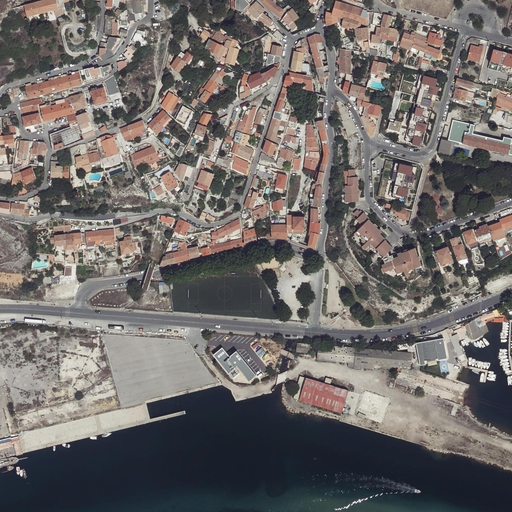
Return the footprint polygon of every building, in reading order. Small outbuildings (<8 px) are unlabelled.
[(31,4),(25,5),(28,17),(64,7),(62,0),(40,0),(41,1),(33,3),(31,4)] [(141,15),(142,15),(141,10),(147,9),(145,0),(127,0),(127,2),(128,5),(128,15),(129,17),(141,15)] [(265,0),(263,2),(273,12),(280,17),(287,13),(287,12),(284,10),(282,8),(279,6),(271,0),(265,0)] [(318,8),(321,0),(309,0),(312,3),(318,8)] [(367,10),(336,1),(333,14),(332,14),(336,15),(344,18),(345,18),(359,22),(361,23),(366,24),(368,25),(367,14),(367,10)] [(273,21),(263,13),(266,10),(256,2),(251,7),(248,10),(257,19),(270,26),(273,21)] [(316,15),(318,11),(313,6),(308,10),(313,15),(316,15)] [(294,21),(299,17),(292,9),(289,12),(287,12),(287,13),(288,14),(293,22),(294,21)] [(326,19),(326,25),(335,23),(338,22),(337,18),(336,15),(332,14),(333,14),(326,12),(326,19)] [(373,18),(383,22),(384,17),(380,15),(378,14),(378,15),(374,13),(374,14),(373,17),(373,18)] [(105,28),(104,34),(111,34),(112,24),(111,24),(112,20),(111,20),(111,14),(104,15),(105,21),(104,27),(105,28)] [(392,16),(384,14),(384,17),(383,22),(382,26),(388,27),(392,16)] [(357,27),(359,22),(345,18),(344,18),(343,20),(343,21),(344,23),(347,24),(356,27),(357,27)] [(335,23),(346,50),(351,51),(356,51),(346,27),(341,26),(342,23),(343,22),(340,21),(338,22),(335,23)] [(373,42),(375,43),(378,43),(380,44),(381,39),(396,41),(399,29),(388,27),(382,26),(381,28),(380,35),(376,35),(372,34),(372,39),(373,39),(373,42)] [(369,39),(368,28),(366,28),(359,29),(356,29),(355,29),(356,40),(369,39)] [(124,37),(124,36),(125,37),(127,31),(120,29),(118,35),(122,36),(122,37),(116,45),(117,46),(124,37)] [(204,29),(199,36),(206,40),(210,33),(204,29)] [(211,38),(206,47),(209,49),(208,50),(209,50),(214,42),(221,46),(222,45),(221,44),(222,42),(225,37),(215,30),(210,38),(211,38)] [(283,36),(277,31),(274,34),(273,34),(279,40),(283,36)] [(412,47),(415,34),(415,33),(414,32),(413,32),(412,33),(411,35),(404,32),(401,43),(412,47)] [(427,39),(415,34),(412,47),(420,50),(424,52),(426,46),(425,45),(427,39)] [(308,37),(310,44),(316,42),(323,40),(321,35),(316,35),(308,37)] [(99,51),(98,56),(102,60),(105,60),(114,55),(111,49),(116,41),(115,40),(117,37),(108,36),(106,43),(102,41),(101,43),(99,47),(99,51)] [(232,40),(233,38),(232,38),(230,37),(227,37),(225,36),(225,37),(222,42),(226,44),(227,39),(232,40)] [(439,40),(429,37),(427,42),(441,46),(441,45),(442,40),(439,40)] [(222,46),(221,46),(214,42),(209,50),(216,54),(217,54),(222,46)] [(307,53),(304,42),(297,45),(297,51),(305,53),(307,53)] [(316,42),(310,44),(316,68),(322,67),(322,66),(316,42)] [(134,45),(125,53),(130,58),(134,55),(133,54),(138,49),(134,45)] [(216,54),(215,56),(219,60),(222,56),(224,54),(228,47),(226,47),(225,46),(222,45),(221,46),(222,46),(217,54),(216,54)] [(273,48),(272,54),(275,55),(281,56),(281,55),(283,48),(281,46),(273,45),(273,48)] [(439,51),(426,46),(424,52),(424,53),(432,56),(440,59),(442,53),(441,52),(443,45),(441,45),(441,46),(439,51)] [(471,45),(468,56),(476,58),(476,59),(480,60),(483,46),(479,45),(479,47),(471,45)] [(240,49),(235,48),(231,46),(226,62),(235,65),(240,49)] [(203,50),(215,56),(213,55),(209,52),(209,50),(208,50),(209,49),(206,47),(205,47),(203,50)] [(340,49),(340,72),(348,74),(351,74),(351,68),(351,54),(351,51),(346,50),(340,49)] [(511,53),(494,49),(491,61),(511,66),(511,53)] [(293,60),(303,62),(305,53),(297,51),(295,51),(293,60)] [(185,55),(181,52),(171,67),(179,73),(187,62),(189,64),(194,56),(187,52),(185,55)] [(264,52),(263,67),(268,65),(273,63),(275,55),(272,54),(264,52)] [(275,55),(273,63),(279,61),(280,61),(280,60),(281,61),(281,60),(282,56),(281,55),(281,56),(275,55)] [(379,62),(380,58),(376,57),(375,57),(374,61),(371,73),(376,74),(375,76),(383,78),(387,64),(379,62)] [(301,71),(303,62),(293,60),(292,68),(291,70),(301,71)] [(511,69),(511,66),(491,61),(489,68),(511,74),(511,69)] [(312,73),(310,63),(303,62),(301,71),(312,73)] [(428,64),(422,62),(421,65),(420,68),(428,71),(430,64),(428,64)] [(322,66),(322,67),(316,68),(318,78),(319,78),(323,77),(329,75),(329,71),(328,64),(325,65),(322,66)] [(275,74),(278,68),(274,66),(270,70),(267,71),(261,74),(266,81),(272,77),(274,77),(275,74)] [(84,72),(85,72),(88,81),(95,79),(102,77),(99,67),(93,69),(89,70),(88,68),(80,71),(82,77),(84,77),(83,74),(84,74),(84,72)] [(438,79),(403,70),(396,97),(393,97),(391,104),(399,106),(395,120),(401,121),(396,140),(418,146),(422,131),(424,131),(432,100),(435,100),(439,86),(436,86),(438,79)] [(42,73),(42,72),(17,78),(12,80),(12,83),(42,75),(42,73)] [(26,91),(23,92),(25,99),(38,95),(82,83),(79,73),(75,75),(74,72),(71,73),(72,75),(66,77),(65,74),(62,75),(62,78),(57,79),(57,77),(52,78),(53,81),(43,83),(42,80),(37,82),(38,85),(36,85),(32,86),(31,83),(26,85),(26,88),(25,88),(26,91)] [(216,72),(211,78),(218,84),(224,76),(222,74),(216,72)] [(289,72),(291,75),(293,81),(303,83),(304,75),(289,72)] [(241,82),(240,88),(247,87),(246,83),(249,75),(245,73),(241,82)] [(266,81),(261,74),(260,73),(250,76),(248,82),(251,89),(252,88),(266,81)] [(114,74),(104,81),(105,88),(108,96),(109,97),(121,94),(120,92),(114,74)] [(287,76),(284,83),(289,85),(292,86),(293,81),(291,75),(287,76)] [(313,85),(312,76),(304,75),(303,83),(311,84),(313,85)] [(204,88),(206,90),(212,93),(212,92),(218,84),(211,78),(204,88)] [(457,78),(455,84),(472,88),(473,83),(465,80),(458,79),(457,78)] [(364,95),(366,88),(352,85),(349,95),(350,95),(355,97),(359,98),(363,99),(364,95)] [(240,88),(240,99),(252,93),(249,87),(247,87),(240,88)] [(499,89),(492,87),(490,97),(497,99),(498,93),(499,89)] [(91,91),(93,99),(95,104),(108,101),(104,88),(91,91)] [(456,88),(453,98),(465,101),(466,99),(468,91),(456,88)] [(206,90),(205,92),(203,94),(201,98),(206,102),(212,93),(206,90)] [(161,106),(168,112),(177,98),(170,93),(161,106)] [(497,99),(496,101),(504,104),(511,107),(511,98),(498,93),(497,99)] [(70,98),(74,110),(75,110),(86,106),(83,94),(82,94),(70,97),(70,98)] [(374,97),(364,95),(363,99),(363,101),(370,103),(372,104),(374,97)] [(21,111),(22,113),(26,112),(32,110),(38,109),(37,104),(41,103),(40,98),(19,103),(21,111)] [(68,115),(75,113),(74,110),(70,98),(65,99),(59,101),(57,101),(57,105),(54,105),(48,106),(46,107),(46,105),(42,106),(40,106),(43,120),(46,120),(68,115)] [(372,104),(370,103),(370,106),(368,113),(379,116),(381,106),(372,104)] [(183,106),(175,120),(185,126),(193,112),(190,110),(188,109),(187,108),(185,107),(183,106)] [(241,126),(240,130),(240,131),(243,132),(247,133),(249,133),(256,111),(251,109),(250,110),(250,112),(249,115),(245,114),(243,121),(242,123),(241,126)] [(156,119),(162,125),(170,117),(163,110),(156,119)] [(275,110),(273,117),(281,120),(282,117),(284,113),(283,112),(280,111),(275,110)] [(84,139),(95,135),(94,134),(95,132),(88,112),(77,116),(76,116),(79,125),(84,139)] [(264,113),(258,112),(255,123),(260,124),(264,113)] [(32,115),(23,117),(25,127),(33,125),(42,123),(39,113),(32,115)] [(72,127),(79,125),(76,116),(75,113),(68,115),(70,121),(72,127)] [(203,116),(199,124),(206,127),(210,119),(213,120),(214,115),(205,113),(203,116)] [(374,135),(376,127),(374,127),(374,126),(372,122),(370,123),(368,117),(367,117),(365,118),(364,115),(361,117),(370,136),(374,135)] [(162,125),(164,127),(172,120),(172,119),(170,117),(162,125)] [(281,120),(273,117),(271,124),(279,127),(280,124),(281,120)] [(155,133),(162,125),(156,119),(151,123),(148,126),(150,128),(155,133)] [(448,140),(462,143),(465,131),(473,133),(475,125),(470,124),(453,119),(448,140)] [(325,130),(324,120),(317,121),(319,131),(325,130)] [(121,131),(125,141),(131,138),(131,140),(146,135),(147,133),(142,121),(135,123),(120,129),(121,131)] [(43,127),(42,123),(33,125),(34,129),(33,129),(33,131),(37,130),(36,129),(41,128),(43,127)] [(196,131),(194,133),(195,133),(204,137),(207,127),(206,127),(199,124),(198,124),(196,131)] [(68,145),(84,139),(79,125),(72,127),(55,134),(52,135),(54,150),(68,145)] [(157,135),(164,127),(162,125),(155,133),(157,135)] [(288,126),(286,133),(287,134),(293,136),(293,135),(295,129),(294,129),(288,126)] [(313,129),(307,129),(307,138),(315,138),(313,129)] [(269,131),(267,138),(275,141),(276,136),(277,133),(269,131)] [(465,131),(462,143),(511,154),(511,142),(511,138),(503,136),(503,140),(473,133),(465,131)] [(238,137),(237,142),(245,145),(246,143),(248,135),(247,134),(240,132),(239,132),(238,137)] [(116,134),(112,136),(117,148),(122,146),(116,135),(116,134)] [(287,134),(284,145),(286,146),(289,147),(288,149),(291,150),(294,152),(294,146),(296,138),(293,136),(287,134)] [(14,135),(12,135),(4,137),(5,144),(9,144),(15,143),(14,136),(14,135)] [(117,148),(112,136),(111,136),(110,136),(108,136),(105,136),(104,137),(100,138),(103,147),(107,157),(107,158),(119,154),(117,148)] [(216,142),(209,139),(207,146),(213,148),(216,142)] [(271,151),(274,142),(267,139),(264,151),(273,155),(274,152),(271,151)] [(442,139),(438,152),(452,156),(456,142),(442,139)] [(21,140),(20,147),(20,153),(27,153),(28,154),(30,141),(21,140)] [(237,142),(235,141),(232,152),(250,160),(253,149),(245,146),(245,145),(237,142)] [(34,142),(34,145),(33,154),(38,154),(42,155),(42,152),(42,149),(43,142),(34,142)] [(180,146),(175,154),(180,156),(184,148),(180,146)] [(289,147),(286,146),(286,148),(282,148),(280,157),(284,159),(289,161),(289,160),(292,160),(294,152),(291,150),(288,149),(289,147)] [(153,147),(133,155),(138,166),(158,158),(153,147)] [(80,156),(87,155),(87,154),(87,153),(86,148),(78,150),(80,156)] [(89,162),(89,163),(100,160),(98,152),(89,154),(87,154),(87,155),(88,157),(89,162)] [(262,152),(261,158),(274,162),(275,159),(269,157),(266,155),(266,153),(262,152)] [(86,157),(88,157),(87,155),(80,156),(76,157),(78,165),(83,164),(87,163),(86,157)] [(138,166),(133,155),(130,156),(137,171),(160,161),(158,158),(138,166)] [(232,168),(246,173),(247,169),(249,163),(236,157),(232,168)] [(300,158),(299,158),(298,159),(294,159),(292,170),(298,171),(298,168),(300,158)] [(316,160),(305,159),(305,167),(315,168),(316,160)] [(197,169),(183,161),(176,173),(190,181),(197,169)] [(416,168),(387,161),(378,197),(405,204),(408,189),(411,189),(416,168)] [(325,172),(326,164),(322,163),(321,163),(319,171),(317,181),(317,183),(322,183),(325,172)] [(56,166),(51,166),(51,177),(62,177),(63,167),(56,166)] [(170,172),(172,171),(169,166),(156,174),(159,179),(161,178),(170,190),(178,185),(174,178),(170,172)] [(31,181),(32,184),(38,181),(32,169),(32,168),(26,170),(31,181)] [(352,202),(359,201),(358,193),(358,185),(358,177),(355,177),(355,169),(348,170),(348,177),(347,177),(348,185),(345,186),(345,194),(344,194),(345,202),(352,202)] [(25,183),(31,181),(26,170),(22,172),(21,172),(25,183)] [(214,174),(203,170),(202,170),(198,182),(199,182),(209,186),(214,174)] [(274,175),(264,172),(262,177),(273,180),(274,175)] [(287,176),(279,174),(276,187),(284,189),(287,176)] [(257,188),(261,179),(256,177),(252,185),(257,188)] [(207,190),(209,186),(199,182),(197,187),(207,190)] [(164,192),(160,185),(154,189),(158,195),(164,192)] [(28,194),(29,193),(24,188),(20,187),(20,191),(19,192),(17,194),(17,197),(27,195),(28,194)] [(241,201),(243,194),(234,191),(231,198),(241,201)] [(70,204),(69,193),(61,194),(62,205),(70,204)] [(248,196),(245,206),(248,207),(249,207),(251,207),(253,208),(257,199),(252,197),(248,196)] [(281,199),(273,202),(274,211),(282,210),(281,199)] [(0,212),(9,214),(9,212),(11,204),(1,203),(0,203),(0,212)] [(24,214),(25,210),(25,209),(25,206),(26,205),(24,205),(12,204),(11,213),(24,214)] [(256,210),(255,208),(253,208),(251,207),(252,216),(252,218),(253,223),(253,224),(268,216),(267,213),(256,218),(253,212),(256,210)] [(264,207),(261,208),(256,210),(253,212),(256,218),(267,213),(265,209),(264,207)] [(407,210),(393,207),(392,211),(396,212),(395,215),(399,216),(399,219),(405,220),(407,210)] [(362,225),(356,231),(366,242),(362,246),(364,249),(369,245),(382,258),(384,264),(381,265),(384,272),(395,268),(397,274),(404,271),(406,277),(410,276),(408,271),(422,266),(420,260),(421,260),(419,256),(418,256),(415,248),(408,250),(408,249),(388,257),(387,253),(393,248),(385,240),(385,239),(380,234),(382,232),(379,229),(369,219),(370,218),(364,212),(363,212),(361,210),(359,211),(357,209),(354,213),(358,218),(356,219),(362,225)] [(169,218),(161,216),(160,221),(162,222),(161,226),(170,229),(175,219),(169,217),(169,218)] [(500,222),(503,229),(506,228),(511,225),(511,222),(510,216),(499,220),(500,222)] [(303,229),(304,217),(296,217),(293,217),(293,229),(303,229)] [(240,227),(239,219),(233,223),(225,226),(225,227),(227,234),(240,227)] [(179,221),(175,230),(185,235),(186,232),(190,224),(182,220),(181,220),(180,220),(179,221)] [(319,234),(321,224),(317,223),(310,222),(309,232),(319,234)] [(498,239),(505,237),(504,234),(503,229),(500,222),(488,226),(492,235),(493,240),(498,238),(498,239)] [(477,241),(492,235),(488,226),(487,223),(479,227),(480,229),(474,231),(477,241)] [(287,225),(271,225),(271,231),(272,238),(288,240),(287,234),(287,225)] [(212,232),(212,237),(219,237),(219,236),(224,234),(227,234),(225,227),(223,227),(220,229),(218,231),(212,232)] [(255,239),(254,229),(244,232),(245,242),(255,239)] [(303,229),(293,229),(292,234),(291,240),(291,241),(292,241),(292,242),(297,244),(303,229)] [(477,241),(474,231),(473,229),(464,232),(467,241),(468,244),(477,241)] [(115,241),(114,231),(102,232),(104,241),(104,242),(115,241)] [(104,241),(102,232),(94,233),(95,241),(97,241),(104,241)] [(315,248),(319,234),(309,232),(308,235),(308,236),(309,236),(307,247),(314,249),(315,248)] [(95,241),(94,233),(85,233),(86,242),(95,241)] [(81,234),(72,235),(73,245),(82,244),(82,240),(81,234)] [(72,235),(65,236),(66,246),(73,245),(72,235)] [(66,246),(65,236),(54,237),(55,247),(66,246)] [(463,258),(466,256),(461,241),(460,242),(458,237),(450,239),(453,247),(458,260),(463,258)] [(231,242),(232,249),(242,246),(242,239),(233,241),(231,242)] [(122,255),(134,252),(132,240),(120,242),(122,255)] [(212,254),(232,249),(231,242),(221,244),(214,246),(210,247),(212,254)] [(203,256),(212,254),(210,247),(208,247),(201,249),(202,252),(203,256)] [(448,247),(436,251),(441,265),(453,261),(448,247)] [(441,265),(436,251),(434,252),(440,268),(454,263),(453,261),(441,265)] [(189,259),(193,258),(192,252),(188,253),(179,255),(178,255),(180,262),(189,259)] [(160,267),(176,263),(174,256),(173,253),(166,255),(166,257),(163,257),(160,267)] [(76,269),(65,268),(65,276),(60,277),(61,283),(77,282),(76,269)] [(117,268),(108,270),(109,278),(118,276),(117,268)] [(477,282),(479,281),(478,278),(477,276),(475,277),(473,274),(467,277),(470,283),(476,280),(477,282)] [(160,282),(161,292),(170,292),(169,281),(160,282)] [(481,316),(468,323),(472,333),(484,326),(484,325),(487,324),(487,322),(492,320),(495,317),(492,312),(481,316)] [(472,333),(468,323),(465,324),(470,337),(474,339),(489,331),(487,324),(484,325),(484,326),(472,333)] [(422,360),(438,357),(437,348),(435,341),(435,339),(422,341),(423,350),(421,351),(422,360)] [(445,340),(435,341),(437,348),(446,347),(445,340)] [(309,353),(309,344),(298,343),(297,352),(309,353)] [(415,349),(415,346),(414,343),(398,344),(399,350),(408,349),(409,351),(415,351),(415,349)] [(375,349),(319,344),(318,359),(350,362),(350,366),(375,369),(376,365),(411,368),(413,353),(388,350),(388,348),(375,347),(375,349)] [(235,367),(236,366),(248,382),(255,375),(236,352),(230,357),(222,348),(213,355),(233,380),(240,374),(235,367)] [(307,377),(299,400),(343,413),(350,391),(307,377)]
